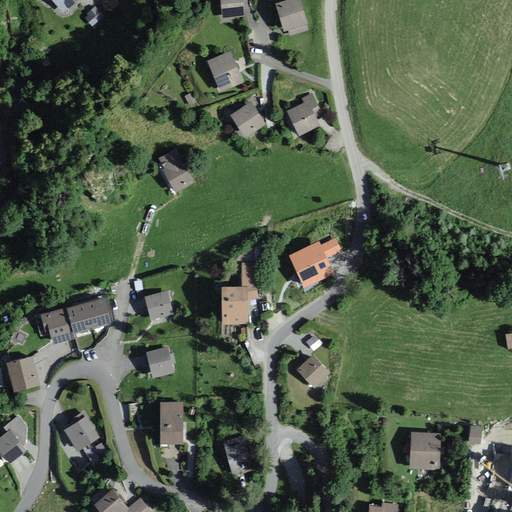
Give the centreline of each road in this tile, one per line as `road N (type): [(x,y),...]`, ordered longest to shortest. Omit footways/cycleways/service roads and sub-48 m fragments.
road 1 (residential): [(23,511),(43,471),(54,391),(80,369),(100,374),(108,387),(140,477),(235,511)]
road 2 (residential): [(275,433),(274,342),(349,283),(361,222),(340,86)]
road 3 (residential): [(340,86),(269,62),(262,5)]
